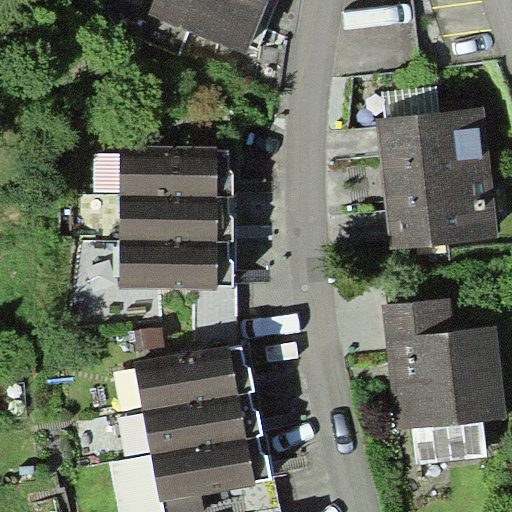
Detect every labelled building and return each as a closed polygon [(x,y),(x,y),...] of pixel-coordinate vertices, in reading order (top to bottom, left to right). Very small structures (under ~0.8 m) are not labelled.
[(268,0),(154,0),(149,13),(247,53),(268,0)] [(383,92),(385,117),(440,111),(438,87),(383,92)] [(377,118),(384,184),(491,173),(484,107),(440,111),(385,117),(377,118)] [(217,150),(217,145),(120,146),(120,196),(218,195),(217,150)] [(228,150),(217,150),(218,195),(229,196),(233,196),(233,172),(227,172),(228,150)] [(497,237),(491,173),(384,184),(392,248),(497,237)] [(218,241),(218,195),(120,196),(120,241),(218,241)] [(229,196),(218,195),(218,241),(229,241),(234,241),(234,217),(229,217),(229,196)] [(218,285),(218,241),(120,241),(121,290),(218,289),(218,285)] [(229,241),(218,241),(218,285),(233,286),(234,260),(229,260),(229,241)] [(451,297),(382,305),(397,430),(508,418),(497,325),(455,330),(451,297)] [(131,332),(136,361),(167,355),(161,326),(131,332)] [(136,361),(134,361),(143,411),(239,393),(230,349),(229,344),(167,355),(136,361)] [(242,347),(230,349),(239,393),(250,391),(255,390),(251,366),(246,367),(242,347)] [(250,391),(239,393),(247,438),(259,436),(262,435),(258,410),(253,411),(250,391)] [(247,438),(239,393),(143,411),(152,455),(247,438)] [(259,436),(247,438),(254,481),(271,478),(267,454),(262,455),(259,436)] [(254,481),(247,438),(152,455),(160,501),(167,500),(200,494),(256,484),(254,481)] [(203,511),(200,494),(167,500),(169,511),(203,511)]
